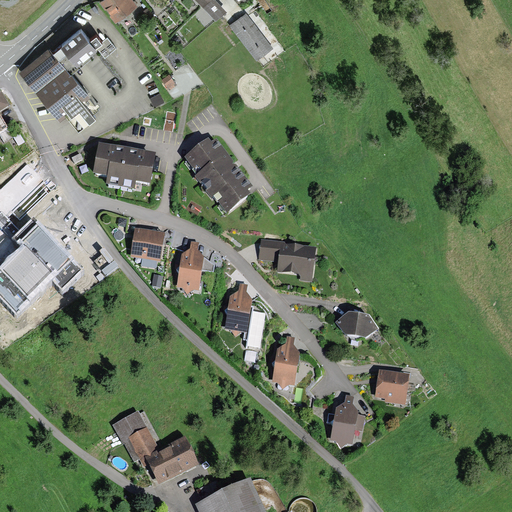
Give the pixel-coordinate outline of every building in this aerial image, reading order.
[(135,0),(99,0),(115,21),(138,4),(135,0)] [(195,0),(215,21),(228,8),(219,0),(195,0)] [(246,12),(228,25),(253,58),(271,45),(246,12)] [(49,45),(19,71),(60,120),(66,115),(79,131),(96,116),(83,101),(91,94),(72,72),(99,50),(105,57),(117,48),(107,36),(103,40),(97,32),(91,37),(82,26),(53,50),(49,45)] [(215,138),(185,160),(225,213),(255,191),(215,138)] [(156,156),(98,145),(93,173),(109,176),(107,184),(134,189),(135,181),(150,184),(156,156)] [(164,236),(137,232),(133,257),(160,262),(164,236)] [(316,249),(262,242),(259,260),(280,263),(278,272),(313,277),(316,249)] [(192,252),(181,258),(177,288),(199,291),(202,271),(214,273),(215,265),(197,253),(198,245),(193,244),(192,252)] [(241,293),(230,300),(225,331),(249,334),(248,346),(260,348),(265,306),(248,294),(249,285),(242,284),(241,293)] [(370,317),(349,313),(335,324),(345,335),(365,339),(378,330),(370,317)] [(287,346),(276,353),(272,384),(296,388),(301,353),(295,347),(296,338),(288,337),(287,346)] [(409,377),(379,372),(375,399),(405,404),(409,377)] [(346,404),(335,411),(330,444),(357,447),(362,411),(356,405),(357,396),(347,395),(346,404)] [(138,414),(116,426),(137,467),(143,463),(156,488),(200,465),(186,438),(158,453),(138,414)] [(264,511),(250,481),(198,505),(201,511),(264,511)]
